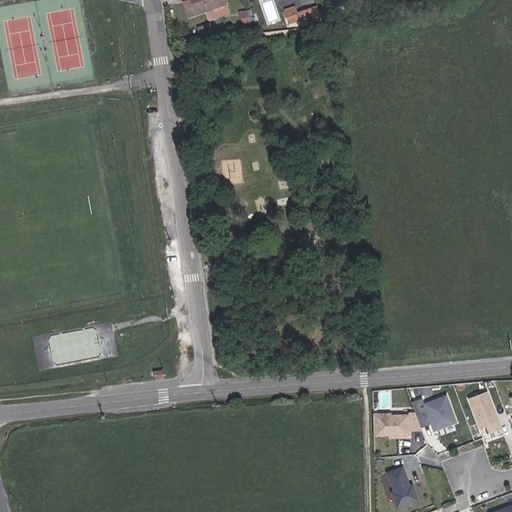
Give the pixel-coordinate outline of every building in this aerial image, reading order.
[(190,17),(198,14),(193,0),(187,0),(185,1),(190,17)] [(193,0),(198,14),(209,11),(212,20),(231,14),(226,0),(193,0)] [(298,14),(297,8),(287,10),(284,11),(285,18),(298,14)] [(503,429),(489,390),(468,397),(480,430),(489,427),(491,433),(503,429)] [(458,422),(447,394),(423,403),(434,431),(458,422)] [(373,413),(374,437),(390,436),(390,439),(412,438),(410,413),(393,414),(393,412),(373,413)] [(405,465),(386,472),(393,490),(390,492),(397,509),(421,500),(414,481),(411,482),(405,465)]
